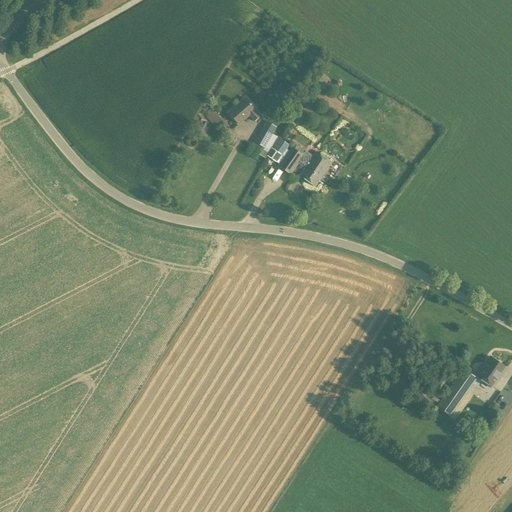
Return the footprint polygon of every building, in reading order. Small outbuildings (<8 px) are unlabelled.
[(383,111),(393,116),(399,102),(389,97),(383,111)] [(239,125),(249,116),(254,122),(261,116),(256,110),(246,98),(229,113),(239,125)] [(255,142),(263,147),(258,154),(265,158),(266,156),(278,138),(273,134),(277,127),(267,121),(263,128),(263,127),(255,142)] [(287,143),(278,138),(266,156),(276,163),(282,154),(280,153),(287,143)] [(291,175),(304,155),(292,147),(279,166),(291,175)] [(332,163),(316,152),(299,176),(315,186),(332,163)] [(328,170),(341,181),(347,173),(334,162),(328,170)] [(491,357),(485,366),(483,364),(475,376),(477,377),(492,387),(506,367),(491,357)] [(465,369),(439,407),(450,415),(467,391),(477,378),(465,369)]
